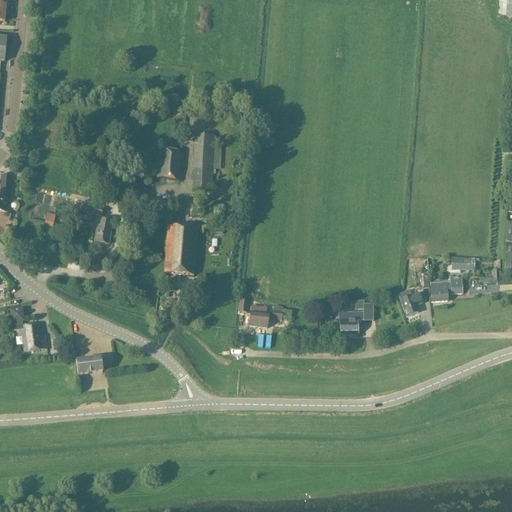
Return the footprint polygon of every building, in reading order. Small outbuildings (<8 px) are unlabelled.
[(174,115),(173,135),(184,136),(185,116),(174,115)] [(194,135),(192,190),(211,191),(214,137),(194,135)] [(182,182),(184,153),(158,150),(156,179),(182,182)] [(10,202),(13,177),(2,176),(0,191),(0,212),(6,213),(7,202),(10,202)] [(92,207),(90,216),(101,218),(103,209),(92,207)] [(47,214),(45,224),(53,225),(54,220),(55,216),(47,214)] [(196,230),(178,228),(179,216),(172,216),(171,228),(167,228),(164,275),(193,277),(196,230)] [(99,220),(94,243),(108,246),(112,223),(99,220)] [(473,272),(474,260),(460,259),(452,259),(452,269),(460,269),(460,271),(473,272)] [(498,271),(493,271),(493,279),(479,280),(479,285),(498,284),(498,271)] [(430,287),(431,304),(447,303),(446,294),(451,294),(451,296),(461,295),(460,279),(450,279),(450,283),(430,284),(430,287)] [(400,302),(406,318),(418,314),(415,307),(422,305),(418,295),(412,297),(400,302)] [(390,305),(394,300),(388,296),(385,301),(390,305)] [(238,313),(246,314),(248,302),(239,302),(238,313)] [(268,315),(265,315),(265,308),(252,306),(251,314),(250,313),(249,327),(266,329),(268,315)] [(281,321),(281,318),(291,319),(291,312),(282,311),(282,308),(273,307),(271,320),(281,321)] [(321,321),(331,320),(330,309),(320,310),(321,321)] [(0,322),(9,320),(6,311),(0,312),(0,322)] [(40,325),(23,327),(22,323),(23,323),(21,311),(10,312),(11,323),(10,323),(10,325),(11,332),(21,331),(24,354),(46,351),(45,339),(42,339),(40,325)] [(362,314),(339,314),(339,323),(341,336),(358,336),(357,323),(363,323),(362,314)] [(19,356),(18,348),(11,349),(12,357),(19,356)] [(102,373),(101,361),(100,360),(75,363),(77,377),(102,373)]
